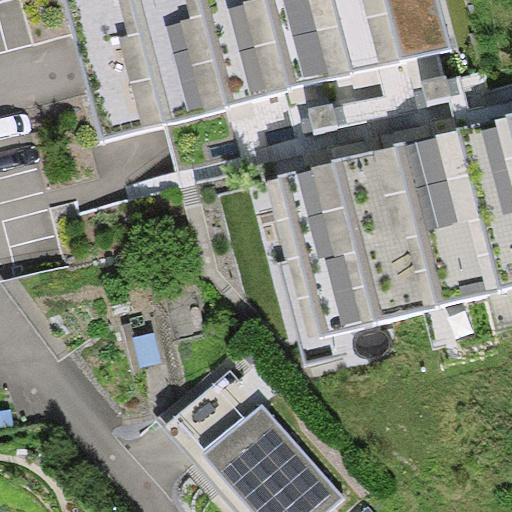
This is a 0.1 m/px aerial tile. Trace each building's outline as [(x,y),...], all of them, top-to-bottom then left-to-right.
[(439,0),(64,0),(99,141),(244,105),(300,90),(373,72),(425,59),(454,52),(439,0)] [(327,170),(266,187),(287,263),(277,266),(300,350),(511,292),(511,119),(425,144),(345,165),(327,170)] [(66,268),(1,280),(66,363),(115,328),(66,268)] [(233,372),(171,427),(248,511),(329,511),(346,497),(233,372)] [(378,511),(368,501),(356,511),(378,511)]
